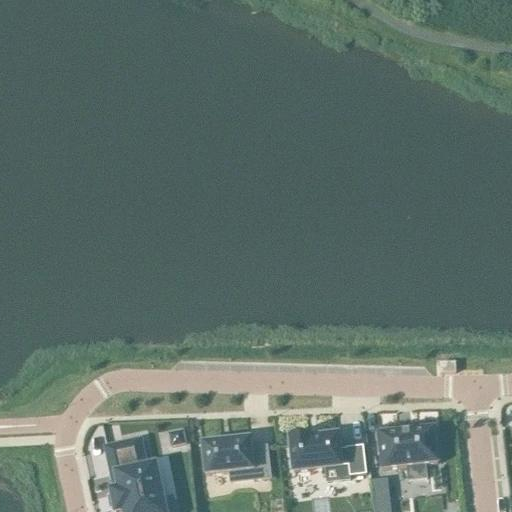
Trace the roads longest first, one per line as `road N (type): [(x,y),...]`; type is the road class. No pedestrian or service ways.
road 1 (residential): [(475,386),(119,382),(86,404),(67,439),(74,511)]
road 2 (residential): [(475,386),(487,511)]
